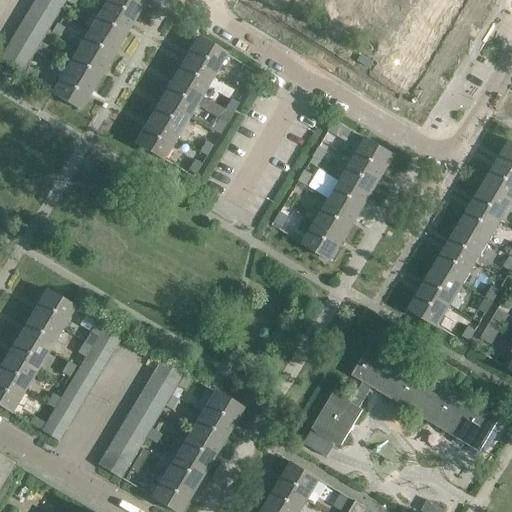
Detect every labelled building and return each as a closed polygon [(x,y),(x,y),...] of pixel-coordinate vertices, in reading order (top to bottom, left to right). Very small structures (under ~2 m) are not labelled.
[(49,0),(34,0),(31,6),(53,19),(61,6),(49,0)] [(134,0),(106,0),(101,9),(129,26),(142,4),(134,0)] [(416,0),(383,55),(425,80),(440,54),(435,51),(461,8),(466,11),(472,0),(416,0)] [(31,6),(28,10),(50,23),(52,21),(53,19),(31,6)] [(101,9),(88,30),(116,47),(129,26),(101,9)] [(50,23),(28,10),(21,23),(43,36),(45,32),(50,23)] [(306,13),(301,21),(312,28),(317,20),(306,13)] [(21,23),(13,36),(35,49),(36,47),(43,36),(21,23)] [(63,29),(56,25),(50,36),(57,40),(63,29)] [(88,30),(76,52),(103,68),(116,47),(88,30)] [(13,36),(5,48),(28,62),(32,55),(35,49),(13,36)] [(197,38),(184,59),(212,76),(225,55),(197,38)] [(47,53),(36,47),(35,49),(32,55),(42,61),(47,53)] [(5,48),(0,57),(0,61),(20,74),(26,65),(28,62),(5,48)] [(76,52),(63,72),(91,89),(103,68),(76,52)] [(184,59),(171,80),(199,97),(212,76),(184,59)] [(37,71),(26,65),(20,74),(31,80),(37,71)] [(238,81),(247,87),(252,76),(245,71),(238,81)] [(63,72),(51,93),(78,110),(91,89),(63,72)] [(171,80),(158,101),(186,118),(199,97),(171,80)] [(217,118),(224,109),(205,95),(198,104),(217,118)] [(224,110),(231,114),(238,104),(230,100),(224,110)] [(158,101),(146,122),(174,139),(186,118),(158,101)] [(218,136),(225,125),(217,121),(211,132),(218,136)] [(336,121),(330,131),(338,135),(343,126),(336,121)] [(146,122),(133,142),(161,160),(174,139),(146,122)] [(366,139),(353,160),(381,177),(394,156),(366,139)] [(511,143),(510,142),(497,163),(511,172),(511,143)] [(199,154),(205,158),(211,148),(205,144),(199,154)] [(327,153),(319,149),(311,161),(319,166),(327,153)] [(187,170),(195,175),(201,164),(193,160),(187,170)] [(353,160),(340,181),(369,199),(381,177),(353,160)] [(511,172),(497,163),(484,184),(511,201),(511,172)] [(312,177),(304,173),(298,183),(305,187),(312,177)] [(340,181),(328,202),(356,219),(369,199),(340,181)] [(511,201),(484,184),(471,205),(500,222),(511,201)] [(328,202),(315,223),(343,240),(356,219),(328,202)] [(471,205),(459,226),(487,243),(500,222),(471,205)] [(280,211),(271,225),(280,231),(288,217),(280,211)] [(315,223),(302,245),(331,262),(343,240),(315,223)] [(459,226),(446,247),(474,264),(487,243),(459,226)] [(446,247),(433,268),(461,285),(474,264),(446,247)] [(511,258),(507,256),(506,255),(498,267),(508,273),(511,267),(511,258)] [(433,268),(420,289),(449,306),(461,285),(433,268)] [(499,292),(491,287),(483,300),(491,305),(499,292)] [(420,289),(408,310),(436,327),(449,306),(420,289)] [(45,290),(32,311),(60,329),(73,307),(45,290)] [(490,306),(483,301),(476,312),(483,317),(490,306)] [(498,309),(493,316),(504,323),(508,315),(498,309)] [(32,311),(19,332),(48,349),(60,329),(32,311)] [(504,323),(493,316),(489,323),(499,330),(504,323)] [(98,336),(104,325),(98,321),(91,332),(98,336)] [(499,330),(489,323),(484,331),(495,337),(499,330)] [(98,336),(97,338),(106,343),(114,348),(121,335),(104,325),(98,336)] [(459,339),(467,344),(473,333),(465,328),(459,339)] [(495,337),(485,331),(484,331),(480,338),(491,344),(495,337)] [(19,332),(7,352),(35,370),(48,349),(19,332)] [(334,392),(312,428),(318,435),(332,443),(341,446),(362,410),(358,408),(371,386),(479,452),(499,418),(392,353),(397,345),(377,333),(351,375),(363,382),(351,402),(334,392)] [(92,346),(89,351),(98,356),(106,361),(114,348),(106,343),(97,338),(92,346)] [(85,357),(89,351),(92,346),(84,342),(78,353),(85,357)] [(85,357),(81,364),(98,374),(106,361),(89,351),(85,357)] [(7,352),(0,363),(0,377),(22,391),(35,370),(7,352)] [(161,359),(153,372),(175,385),(177,383),(183,372),(161,359)] [(78,367),(69,362),(62,373),(70,378),(78,367)] [(98,374),(81,364),(74,375),(91,385),(98,374)] [(153,372),(145,384),(168,398),(170,394),(175,385),(153,372)] [(191,377),(183,372),(177,383),(185,387),(191,377)] [(91,385),(74,375),(71,380),(88,390),(91,385)] [(0,377),(0,406),(10,412),(22,391),(0,377)] [(71,380),(63,394),(80,404),(88,390),(71,380)] [(145,384),(138,396),(161,409),(163,405),(168,398),(145,384)] [(214,391),(201,412),(229,429),(242,407),(214,391)] [(52,393),(45,404),(54,409),(56,406),(60,398),(52,393)] [(60,398),(56,406),(73,416),(80,404),(63,394),(60,398)] [(178,398),(170,394),(168,398),(163,405),(172,410),(178,398)] [(138,396),(131,409),(153,422),(161,409),(138,396)] [(54,409),(48,419),(65,429),(73,416),(56,406),(54,409)] [(153,422),(131,409),(127,414),(150,428),(153,422)] [(201,412),(189,433),(217,449),(229,429),(201,412)] [(127,414),(120,427),(142,440),(145,436),(150,428),(127,414)] [(29,424),(41,431),(45,423),(34,416),(29,424)] [(45,423),(41,431),(57,441),(65,429),(48,419),(45,423)] [(120,427),(112,440),(135,453),(142,440),(120,427)] [(150,428),(145,436),(155,441),(160,433),(150,428)] [(189,433),(177,454),(204,470),(217,449),(189,433)] [(112,440),(105,452),(127,466),(135,453),(112,440)] [(142,449),(136,459),(143,463),(149,453),(142,449)] [(105,452),(97,464),(120,478),(127,466),(105,452)] [(177,454),(164,475),(191,492),(204,470),(177,454)] [(0,491),(7,481),(3,479),(12,463),(0,455),(0,491)] [(137,473),(143,463),(136,459),(130,469),(137,473)] [(291,462),(278,483),(307,500),(319,479),(291,462)] [(164,475),(151,497),(175,511),(179,511),(191,492),(164,475)] [(278,483),(266,504),(279,511),(299,511),(307,500),(278,483)] [(346,499),(338,494),(332,506),(340,510),(346,499)] [(427,500),(421,510),(423,511),(443,511),(444,511),(427,500)] [(355,501),(348,511),(368,511),(370,510),(355,501)]
